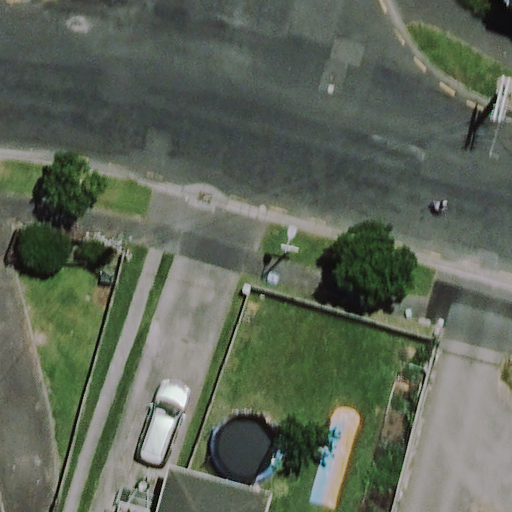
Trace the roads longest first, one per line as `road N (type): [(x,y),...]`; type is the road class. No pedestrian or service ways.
road 1 (residential): [(252,118),(511,180)]
road 2 (residential): [(0,62),(252,118)]
road 3 (residential): [(274,0),(252,118)]
